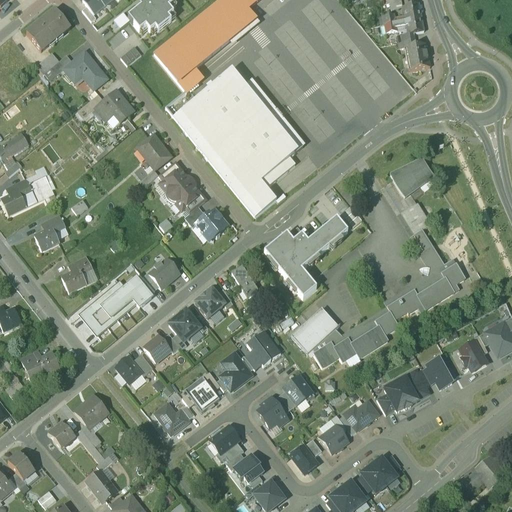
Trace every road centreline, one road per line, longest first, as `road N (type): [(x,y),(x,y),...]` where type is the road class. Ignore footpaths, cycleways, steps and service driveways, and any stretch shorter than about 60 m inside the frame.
road 1 (residential): [(252,239),(61,0)]
road 2 (residential): [(451,104),(389,128),(252,239)]
road 3 (residential): [(252,239),(94,367)]
road 4 (residential): [(94,367),(0,243)]
road 5 (residential): [(385,439),(509,367)]
